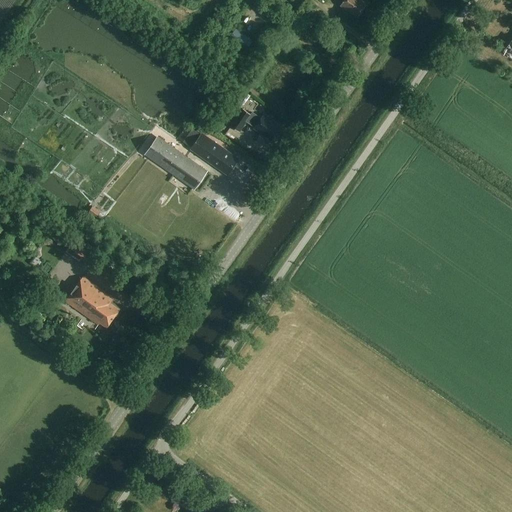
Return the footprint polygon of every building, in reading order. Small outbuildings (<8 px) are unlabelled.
[(293,0),(270,0),(275,3),(276,0),(279,0),(281,1),(278,5),(286,10),(293,0)] [(362,0),(344,0),(341,5),(358,17),(367,3),(362,0)] [(237,29),(229,39),(245,51),(253,42),(237,29)] [(251,114),(243,109),(231,126),(239,132),(247,121),(255,127),(254,128),(271,140),(281,126),(264,114),(261,118),(252,112),(251,114)] [(236,160),(201,135),(192,148),(227,173),(236,160)] [(195,190),(207,173),(157,137),(145,155),(195,190)] [(75,259),(82,249),(73,242),(65,253),(75,259)] [(107,327),(120,309),(110,302),(113,297),(84,276),(66,301),(99,324),(101,322),(107,327)] [(45,287),(51,292),(59,297),(62,292),(48,282),(45,287)]
